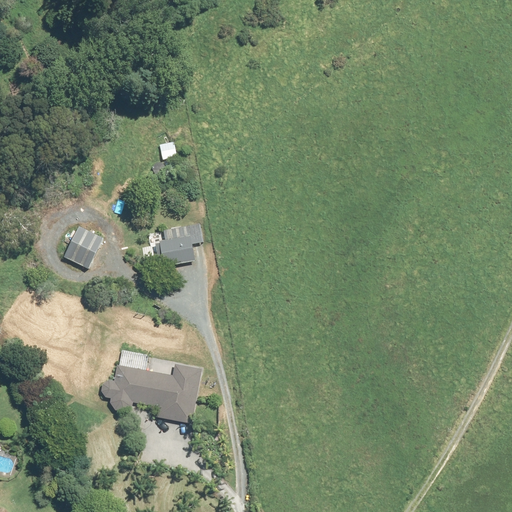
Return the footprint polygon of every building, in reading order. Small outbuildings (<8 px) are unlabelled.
[(177,142),(161,146),(165,160),(181,156),(177,142)] [(167,163),(155,163),(155,173),(167,173),(167,163)] [(201,223),(165,229),(167,241),(161,242),(165,267),(198,261),(195,245),(205,244),(201,223)] [(107,238),(82,226),(67,258),(92,270),(107,238)] [(123,352),(117,381),(115,380),(114,380),(113,380),(112,380),(111,380),(110,381),(109,381),(108,382),(107,383),(106,383),(106,384),(105,385),(105,386),(104,387),(104,388),(104,389),(104,390),(104,391),(104,392),(104,393),(105,394),(105,395),(106,396),(107,397),(108,397),(109,398),(110,398),(110,399),(111,399),(112,399),(113,399),(113,400),(113,401),(113,402),(113,403),(113,404),(114,405),(114,406),(114,407),(115,408),(116,409),(116,410),(117,411),(118,411),(119,412),(120,412),(121,413),(122,413),(123,413),(124,413),(125,413),(126,413),(127,413),(128,413),(129,413),(130,412),(131,412),(132,411),(133,411),(133,410),(134,409),(135,408),(135,407),(136,406),(137,405),(160,408),(158,419),(195,424),(203,370),(176,366),(174,376),(150,372),(152,356),(123,352)]
